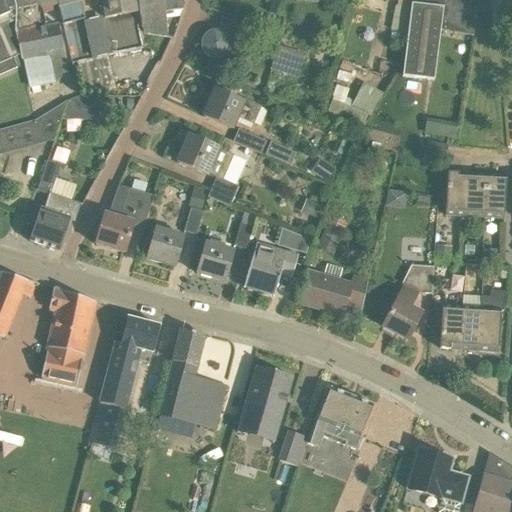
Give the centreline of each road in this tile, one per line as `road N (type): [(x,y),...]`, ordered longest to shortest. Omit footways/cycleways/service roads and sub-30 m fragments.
road 1 (residential): [(511,451),(371,367),(60,273)]
road 2 (residential): [(60,273),(180,37),(190,0)]
